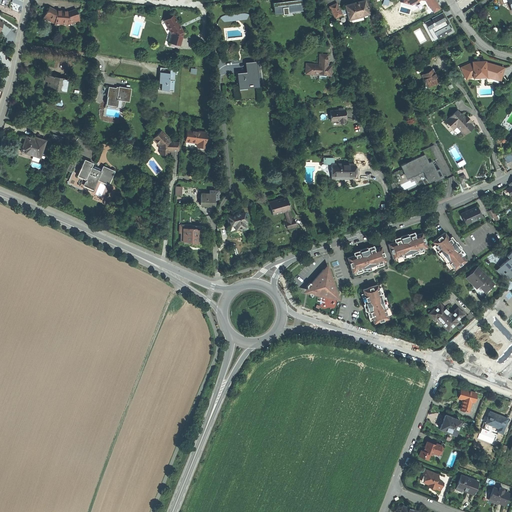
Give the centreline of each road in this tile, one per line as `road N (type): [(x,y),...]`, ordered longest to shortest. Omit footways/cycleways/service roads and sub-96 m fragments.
road 1 (track): [(88,511),(178,280)]
road 2 (tertiary): [(291,257),(511,175)]
road 3 (secondary): [(0,194),(133,252)]
road 4 (residential): [(391,488),(440,363)]
road 5 (residential): [(0,116),(29,0)]
